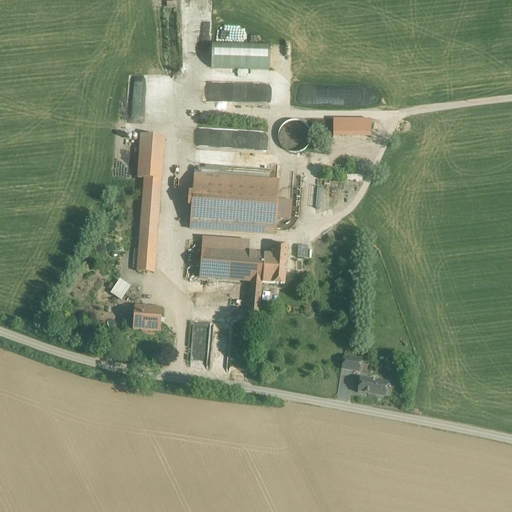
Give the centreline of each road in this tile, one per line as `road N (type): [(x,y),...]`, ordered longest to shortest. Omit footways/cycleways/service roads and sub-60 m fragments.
road 1 (unclassified): [(511,440),(87,363),(0,333)]
road 2 (track): [(511,99),(389,113),(185,114)]
